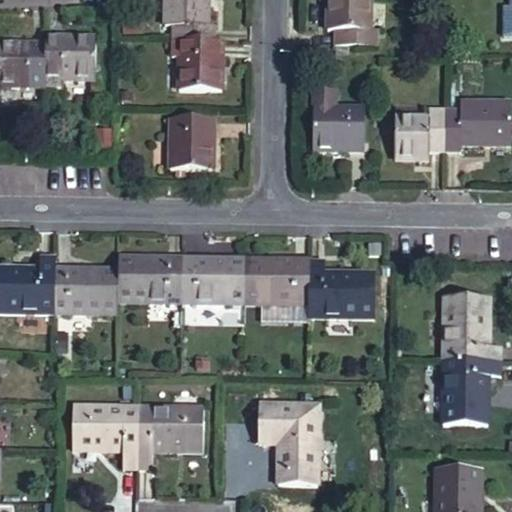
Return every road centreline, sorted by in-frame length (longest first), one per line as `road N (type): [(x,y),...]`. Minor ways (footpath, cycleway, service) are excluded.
road 1 (residential): [(0,207),(280,212)]
road 2 (residential): [(280,212),(511,216)]
road 3 (residential): [(278,0),(280,212)]
